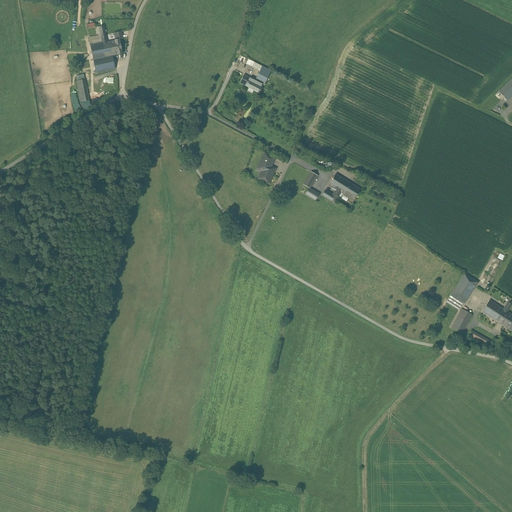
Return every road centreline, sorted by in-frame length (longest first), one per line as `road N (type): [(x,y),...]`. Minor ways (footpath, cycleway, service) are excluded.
road 1 (unclassified): [(511,364),(408,340),(249,250),(151,103),(107,103),(0,171)]
road 2 (track): [(448,348),(368,433),(364,511)]
